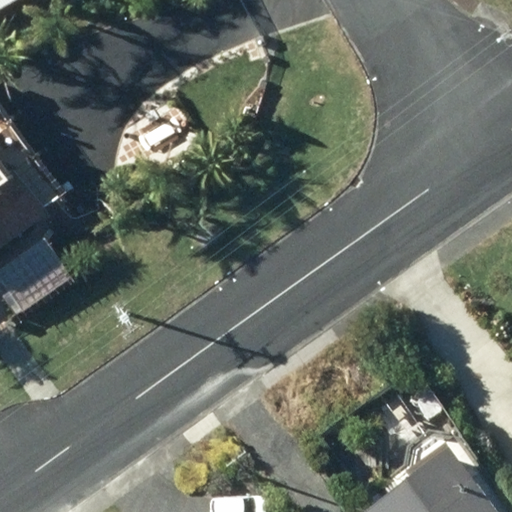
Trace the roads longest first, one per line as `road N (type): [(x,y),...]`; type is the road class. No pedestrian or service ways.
road 1 (residential): [(0,511),(491,161)]
road 2 (residential): [(395,0),(491,161)]
